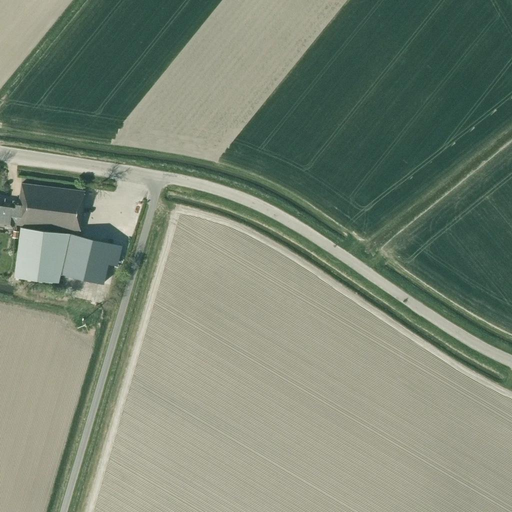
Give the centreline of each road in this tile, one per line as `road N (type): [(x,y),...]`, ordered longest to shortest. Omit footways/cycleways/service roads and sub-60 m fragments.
road 1 (tertiary): [(511,364),(238,199),(160,178)]
road 2 (unclassified): [(61,511),(160,178)]
road 3 (tertiary): [(160,178),(0,154)]
